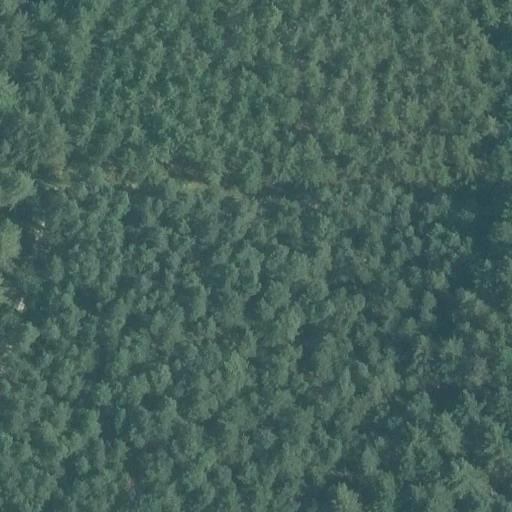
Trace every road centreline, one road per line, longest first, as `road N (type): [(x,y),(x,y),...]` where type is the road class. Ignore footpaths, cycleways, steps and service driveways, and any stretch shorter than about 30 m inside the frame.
road 1 (track): [(0,180),(54,190),(511,210)]
road 2 (track): [(110,0),(0,369)]
